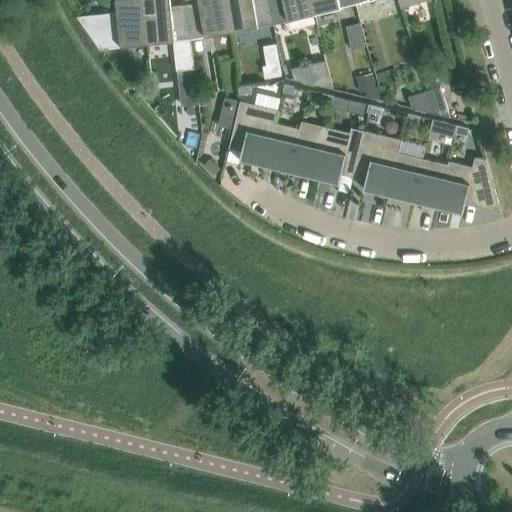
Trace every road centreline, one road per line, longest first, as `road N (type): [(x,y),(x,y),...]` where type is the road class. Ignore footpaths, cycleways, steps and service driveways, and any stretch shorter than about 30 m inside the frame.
road 1 (tertiary): [(467,459),(422,457),(383,438),(176,297),(85,207),(0,100)]
road 2 (tertiary): [(0,162),(88,265),(227,384),(383,473),(460,486)]
road 3 (residential): [(236,185),(288,220),(367,248),(436,248),(511,231)]
